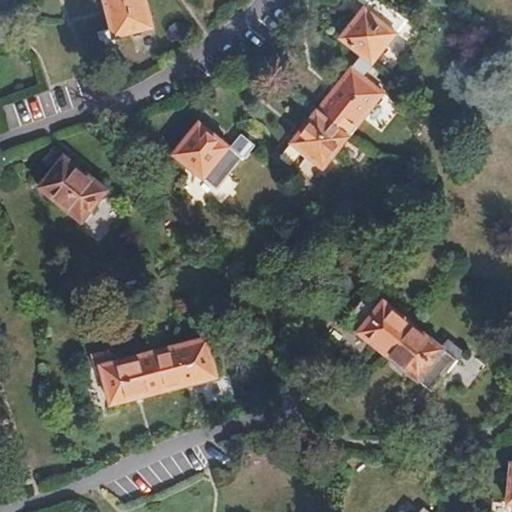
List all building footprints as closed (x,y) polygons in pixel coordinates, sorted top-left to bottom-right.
[(103,0),(111,25),(114,36),(152,27),(145,0),(103,0)] [(371,0),(341,38),(361,55),(373,63),(408,20),(382,0),(371,0)] [(114,36),(111,25),(99,28),(105,49),(116,46),(114,36)] [(373,63),(361,55),(317,111),(349,138),(384,95),(362,77),(373,63)] [(349,138),(317,111),(281,157),(291,165),(301,152),(323,169),(349,138)] [(216,189),(241,156),(229,146),(198,122),(173,154),(216,189)] [(229,146),(241,156),(250,145),(238,135),(229,146)] [(107,190),(54,148),(42,162),(51,169),(37,187),(82,222),(107,190)] [(344,323),(387,357),(413,326),(370,291),(344,323)] [(153,351),(163,390),(219,376),(203,320),(191,323),(195,340),(153,351)] [(413,326),(387,357),(431,391),(456,360),(413,326)] [(95,366),(100,365),(115,361),(111,347),(92,352),(95,366)] [(115,361),(100,365),(111,404),(163,390),(153,351),(115,361)]
